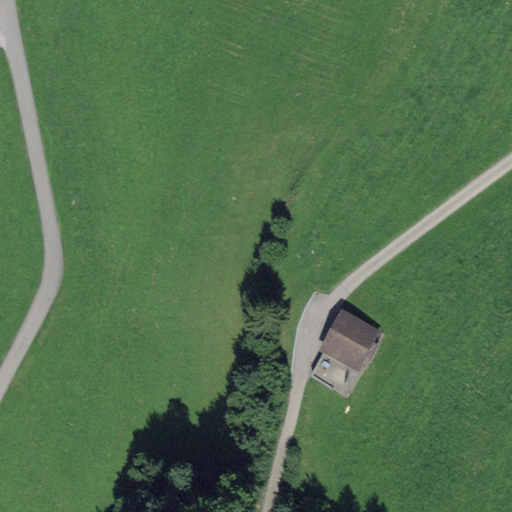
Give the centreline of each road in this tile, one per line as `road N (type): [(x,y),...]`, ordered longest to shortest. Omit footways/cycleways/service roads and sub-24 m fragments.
road 1 (track): [(268,511),(315,315),(425,219),(511,157)]
road 2 (track): [(0,377),(48,312),(53,242),(10,0)]
